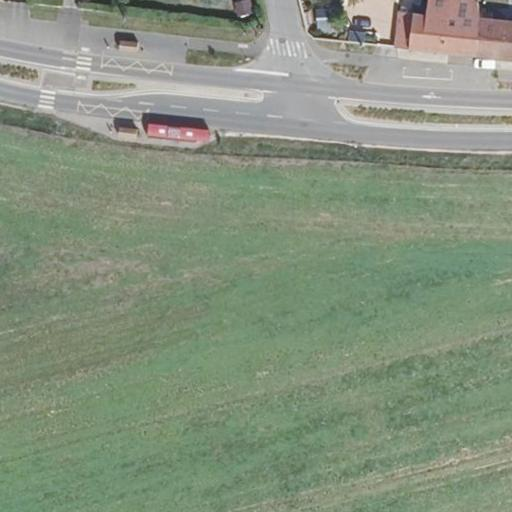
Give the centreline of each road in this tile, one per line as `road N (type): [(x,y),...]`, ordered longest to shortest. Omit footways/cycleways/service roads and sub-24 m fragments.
road 1 (primary): [(302,90),(0,48)]
road 2 (primary): [(0,88),(45,102),(299,128)]
road 3 (primary): [(299,128),(511,140)]
road 4 (primary): [(511,103),(302,90)]
